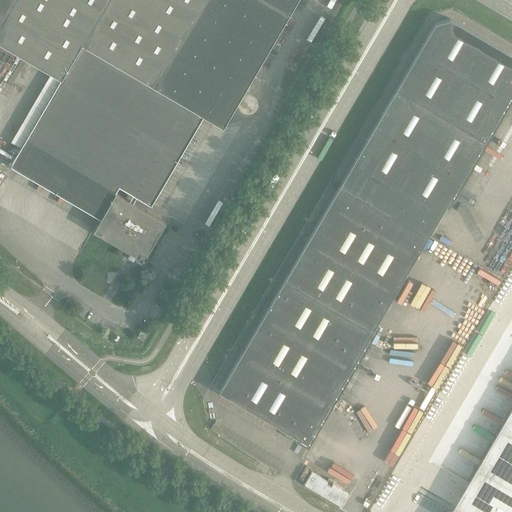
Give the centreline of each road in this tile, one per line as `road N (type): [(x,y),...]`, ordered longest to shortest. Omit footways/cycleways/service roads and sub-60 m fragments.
road 1 (unclassified): [(160,418),(408,0)]
road 2 (unclassified): [(387,0),(144,406)]
road 3 (unclassified): [(312,511),(160,418)]
road 4 (unclassified): [(143,424),(274,511)]
road 5 (unclassified): [(45,334),(143,424)]
road 6 (unclassified): [(144,406),(45,334)]
